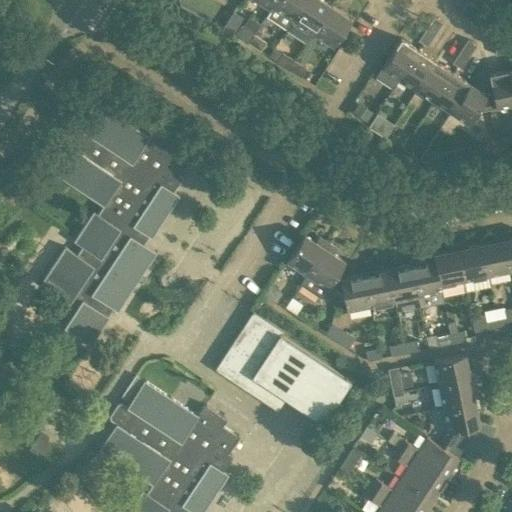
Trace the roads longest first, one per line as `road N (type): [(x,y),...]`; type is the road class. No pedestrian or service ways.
road 1 (residential): [(80,0),(311,152)]
road 2 (residential): [(311,152),(401,202),(511,187)]
road 3 (residential): [(311,152),(404,7)]
road 4 (tertiary): [(0,113),(75,0)]
